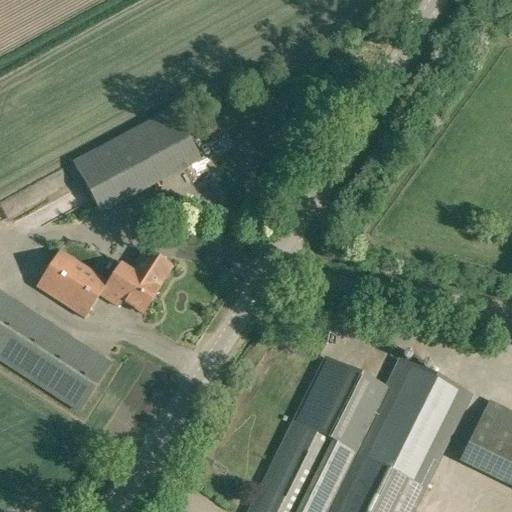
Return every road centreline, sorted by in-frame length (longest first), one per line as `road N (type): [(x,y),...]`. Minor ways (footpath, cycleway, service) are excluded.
road 1 (unclassified): [(269,267),(436,0)]
road 2 (unclassified): [(109,511),(269,267)]
road 3 (unclassified): [(511,311),(269,267)]
